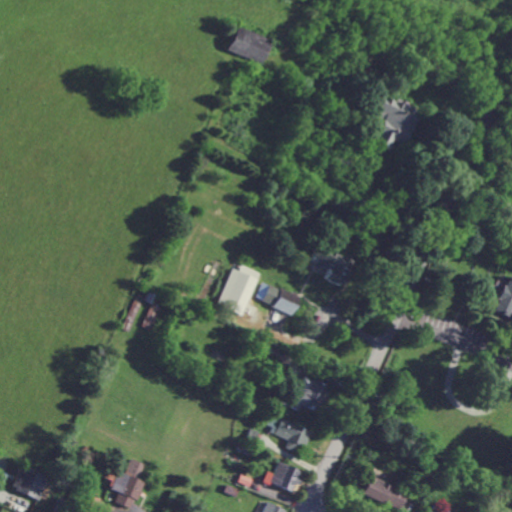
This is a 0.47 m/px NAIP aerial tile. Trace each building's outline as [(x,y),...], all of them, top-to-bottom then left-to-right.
[(273,41),(239,25),(228,49),(262,64),(273,41)] [(382,95),(373,118),(381,121),(372,143),(391,150),(395,139),(405,143),(418,109),(382,95)] [(324,279),(343,287),(353,261),(317,246),(311,262),(328,269),(324,279)] [(232,269),(217,303),(243,315),(261,273),(241,264),(238,272),(232,269)] [(496,299),(503,283),(507,285),(511,275),(511,316),(495,309),(500,301),(496,299)] [(256,299),(293,313),(300,296),(262,282),(256,299)] [(144,326),(155,331),(165,306),(153,301),(144,326)] [(302,403),(318,410),(328,384),(304,374),(291,407),(299,411),(302,403)] [(290,439),(286,447),(301,454),(312,432),(271,413),(265,428),(290,439)] [(133,509),(143,481),(139,479),(145,464),(131,458),(125,473),(118,471),(111,489),(119,492),(115,503),(133,509)] [(294,492),(301,471),(278,462),(271,483),(294,492)] [(12,488),(39,500),(48,479),(21,468),(12,488)] [(362,493),(403,511),(405,511),(413,496),(370,476),(362,493)] [(286,511),(287,510),(268,502),(263,511),(286,511)]
